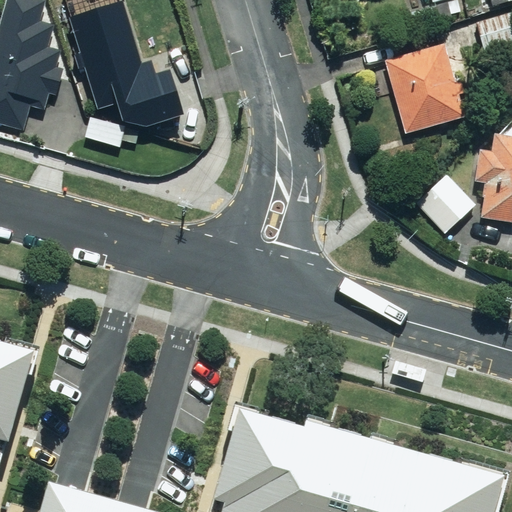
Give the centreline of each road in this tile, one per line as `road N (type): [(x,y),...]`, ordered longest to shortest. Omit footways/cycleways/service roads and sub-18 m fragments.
road 1 (unknown): [(188,260),(132,474),(112,504),(97,511),(73,502),(62,468),(120,241)]
road 2 (residential): [(0,207),(236,273)]
road 3 (residential): [(286,287),(511,349)]
road 4 (residential): [(286,129),(305,209),(286,287)]
road 5 (residential): [(236,273),(286,129)]
road 6 (residential): [(286,129),(248,0)]
